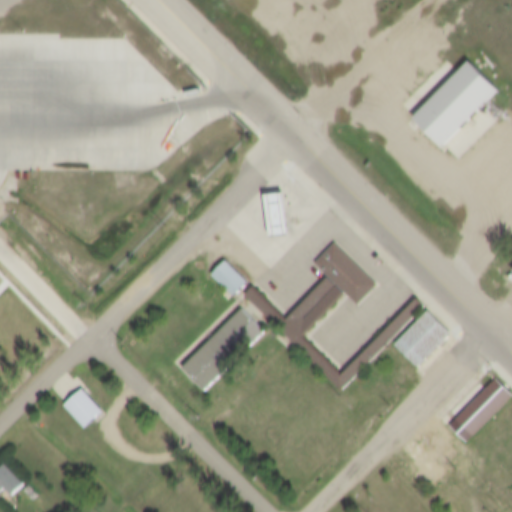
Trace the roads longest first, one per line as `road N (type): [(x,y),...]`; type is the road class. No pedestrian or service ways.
road 1 (trunk): [(511,355),(153,0)]
road 2 (residential): [(0,426),(291,135)]
road 3 (residential): [(265,511),(87,337)]
road 4 (trunk): [(0,111),(248,95)]
road 5 (residential): [(390,439),(493,336)]
